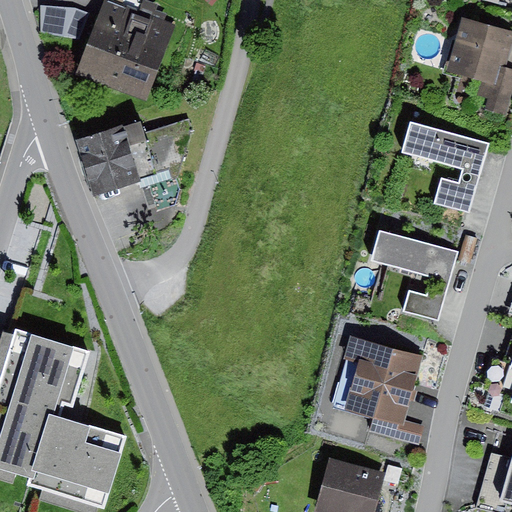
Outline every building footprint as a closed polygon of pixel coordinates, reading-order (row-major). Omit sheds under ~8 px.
[(176,25),(115,0),(103,0),(75,68),(146,97),(176,25)] [(75,8),(41,4),(40,33),(81,39),(90,12),(75,8)] [(511,40),(511,34),(467,21),(452,72),(487,82),(479,108),(509,117),(511,108),(511,67),(505,65),(511,40)] [(144,131),(140,118),(79,136),(95,190),(183,163),(194,128),(190,117),(144,131)] [(488,142),(415,122),(407,151),(464,167),(460,181),(444,176),(437,203),(470,212),(488,142)] [(460,250),(382,228),(374,256),(437,274),(432,292),(413,286),(408,307),(442,316),(460,250)] [(89,349),(15,326),(13,331),(3,328),(0,337),(0,478),(14,483),(18,470),(30,474),(27,482),(43,487),(40,497),(90,511),(95,511),(98,505),(107,507),(129,433),(61,413),(65,400),(73,403),(89,349)] [(425,354),(351,336),(346,356),(364,361),(353,406),(376,411),(372,426),(406,434),(425,354)] [(378,511),(388,475),(332,461),(320,511),(325,511),(378,511)] [(511,465),(502,498),(511,501),(511,465)]
